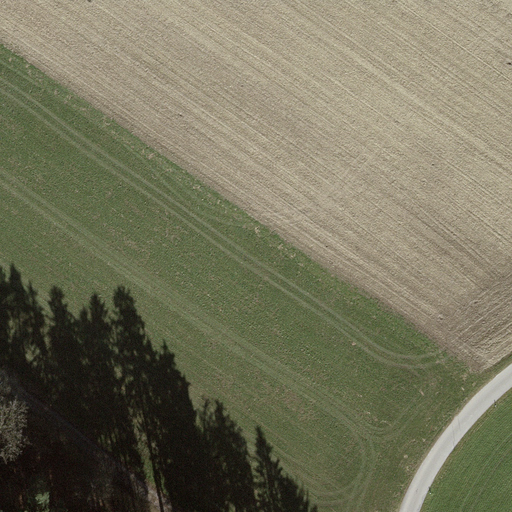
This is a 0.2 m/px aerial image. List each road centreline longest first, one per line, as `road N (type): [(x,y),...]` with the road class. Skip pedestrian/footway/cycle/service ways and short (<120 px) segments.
road 1 (track): [(0,373),(171,511)]
road 2 (unclassified): [(511,376),(452,436),(410,511)]
